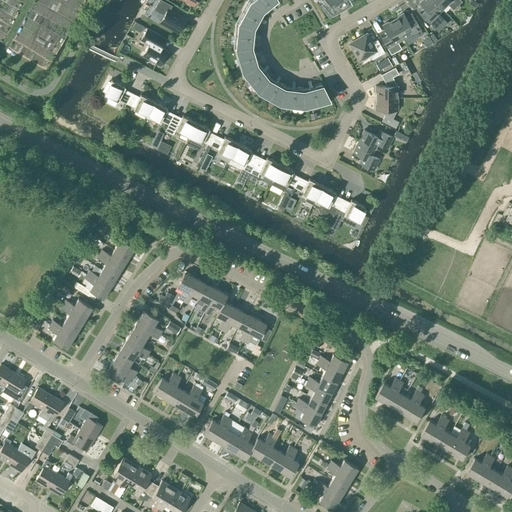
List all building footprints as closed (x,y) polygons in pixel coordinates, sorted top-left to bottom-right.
[(58,0),(55,7),(47,6),(56,10),(53,16),(55,17),(64,18),(66,19),(66,20),(75,21),(85,0),(58,0)] [(179,31),(185,19),(169,10),(172,5),(162,0),(158,0),(154,9),(164,15),(160,21),(179,31)] [(305,108),(330,101),(321,82),(303,87),(285,85),(270,77),(259,63),(253,46),(255,28),(264,12),(278,0),(277,0),(247,0),(236,22),(233,48),(240,72),(256,92),(279,105),(305,108)] [(322,0),(323,0),(320,2),(331,14),(351,2),(349,0),(322,0)] [(442,9),(433,0),(421,0),(419,3),(427,10),(422,15),(434,28),(442,20),(437,14),(442,9)] [(433,0),(442,9),(447,4),(453,9),(461,1),(460,0),(433,0)] [(393,20),(403,38),(409,34),(412,39),(423,33),(415,20),(409,23),(403,13),(397,16),(398,17),(393,20)] [(403,38),(393,20),(388,23),(387,22),(382,25),(385,30),(379,34),(391,54),(401,48),(397,41),(403,38)] [(136,25),(134,31),(142,33),(144,27),(136,25)] [(160,65),(167,51),(156,45),(161,36),(147,28),(141,39),(148,44),(142,55),(160,65)] [(371,43),(366,34),(349,43),(359,60),(369,54),(372,59),(384,52),(377,39),(371,43)] [(381,73),(393,67),(389,58),(377,64),(381,73)] [(376,97),(397,97),(397,85),(392,77),(398,74),(395,67),(381,74),(385,81),(387,80),(390,85),(375,85),(375,92),(376,92),(376,97)] [(118,99),(126,103),(131,93),(123,89),(125,86),(111,79),(110,82),(108,81),(103,90),(105,91),(104,94),(117,101),(118,99)] [(146,116),(154,100),(153,100),(140,94),(139,97),(131,93),(126,103),(133,107),(133,109),(146,115),(146,116)] [(397,97),(376,97),(376,103),(375,103),(375,110),(390,110),(387,116),(385,115),(381,121),(395,128),(398,121),(392,118),(397,110),(397,97)] [(160,121),(168,124),(173,114),(165,110),(167,107),(154,101),(154,100),(146,116),(146,115),(160,122),(160,121)] [(188,136),(188,137),(196,121),(195,121),(182,115),(181,118),(173,114),(168,124),(165,130),(173,134),(175,130),(188,136)] [(202,142),(210,146),(215,135),(208,131),(209,128),(196,122),(196,121),(188,137),(189,137),(202,143),(202,142)] [(358,141),(374,149),(377,143),(387,148),(393,137),(380,130),(377,136),(364,129),(358,141)] [(217,156),(228,162),(238,142),(237,143),(224,136),(223,139),(215,135),(210,146),(218,149),(217,151),(219,152),(217,156)] [(371,155),(374,149),(358,141),(352,152),(365,158),(363,164),(374,169),(379,159),(371,155)] [(241,169),(249,173),(249,172),(257,156),(250,152),(251,149),(238,143),(238,142),(228,162),(228,163),(241,169)] [(265,160),(257,156),(249,172),(257,176),(270,183),(272,179),(280,163),(280,164),(266,157),(265,160)] [(280,163),(272,179),(270,183),(284,190),(284,189),(292,193),(294,188),(299,177),(292,174),(293,171),(280,164),(280,163)] [(304,200),(312,204),(314,200),(322,184),(322,185),(309,178),(307,181),(299,177),(294,188),(302,192),(301,193),(306,196),(304,200)] [(336,209),(342,198),(334,195),(335,192),(322,185),(323,184),(322,184),(314,200),(314,201),(315,200),(320,203),(318,208),(320,214),(331,219),(336,209)] [(289,196),(283,193),(277,205),(283,208),(289,196)] [(295,199),(290,197),(285,207),(289,210),(295,199)] [(342,198),(336,209),(344,213),(343,214),(357,221),(358,218),(360,219),(365,210),(363,209),(364,206),(351,199),(349,202),(342,198)] [(114,248),(128,257),(134,246),(112,233),(109,237),(118,242),(114,248)] [(99,253),(121,267),(128,257),(114,248),(110,255),(101,249),(99,253)] [(102,269),(115,277),(121,267),(99,253),(97,257),(105,262),(102,269)] [(82,271),(72,265),(69,271),(78,277),(82,271)] [(86,274),(109,288),(115,277),(102,269),(98,275),(89,270),(86,274)] [(178,298),(183,301),(195,276),(184,270),(176,286),(183,289),(178,298)] [(109,288),(86,274),(84,278),(93,283),(89,290),(103,298),(109,288)] [(198,297),(206,282),(195,276),(183,301),(187,303),(192,294),(198,297)] [(217,287),(206,282),(198,297),(196,301),(202,305),(200,309),(204,312),(217,287)] [(217,287),(204,312),(208,314),(213,305),(219,308),(223,300),(224,300),(228,293),(217,287)] [(174,294),(167,290),(161,303),(167,307),(174,294)] [(63,303),(86,317),(93,307),(78,298),(74,304),(65,299),(63,303)] [(224,300),(220,308),(216,315),(222,319),(217,327),(222,330),(234,306),(224,300)] [(65,319),(80,328),(86,317),(63,303),(60,307),(69,312),(65,319)] [(234,306),(222,330),(226,332),(231,323),(237,326),(245,311),(234,306)] [(136,319),(160,334),(162,330),(153,324),(157,318),(142,309),(136,319)] [(245,311),(237,326),(243,330),(239,339),(243,341),(255,317),(245,311)] [(186,322),(189,316),(184,313),(180,320),(186,322)] [(43,319),(38,316),(32,326),(37,329),(43,319)] [(255,317),(243,341),(247,343),(252,334),(259,338),(266,323),(255,317)] [(50,324),(74,338),(80,328),(65,319),(61,325),(53,320),(50,324)] [(130,330),(145,339),(148,333),(157,338),(160,334),(136,319),(130,330)] [(180,327),(175,324),(169,320),(165,327),(177,334),(180,327)] [(74,338),(50,324),(48,328),(56,333),(52,339),(67,348),(74,338)] [(123,340),(147,355),(150,350),(141,345),(145,339),(130,330),(123,340)] [(311,335),(309,340),(319,345),(321,339),(311,335)] [(117,350),(132,359),(136,353),(145,359),(147,355),(123,340),(117,350)] [(246,344),(243,342),(237,354),(241,356),(246,344)] [(111,361),(135,375),(137,371),(128,365),(132,359),(117,350),(111,361)] [(320,355),(318,359),(343,372),(348,361),(333,353),(329,360),(320,355)] [(317,360),(309,356),(307,361),(314,365),(317,360)] [(325,368),(322,375),(337,383),(343,372),(318,359),(316,364),(325,368)] [(395,363),(390,360),(384,370),(389,373),(395,363)] [(135,375),(111,361),(104,371),(119,380),(123,374),(132,379),(135,375)] [(0,383),(3,386),(13,371),(0,364),(0,363),(0,383)] [(13,371),(3,386),(12,391),(10,396),(13,398),(25,378),(13,371)] [(152,392),(162,398),(177,374),(173,372),(167,381),(161,377),(152,392)] [(162,398),(173,404),(182,389),(176,386),(181,377),(177,374),(162,398)] [(309,376),(307,381),(332,393),(337,383),(322,375),(319,381),(309,376)] [(217,384),(204,377),(201,383),(213,390),(217,384)] [(375,396),(386,402),(399,379),(395,377),(390,386),(384,382),(375,396)] [(386,402),(396,408),(405,394),(398,391),(404,382),(399,379),(386,402)] [(314,390),(311,396),(326,404),(332,393),(307,381),(305,385),(314,390)] [(188,393),(182,389),(173,404),(183,411),(197,387),(193,384),(188,393)] [(41,408),(50,394),(38,386),(29,401),(28,400),(24,408),(28,411),(33,403),(41,408)] [(201,389),(197,387),(183,411),(193,417),(202,402),(196,398),(201,389)] [(396,408),(407,414),(420,392),(416,389),(411,398),(405,394),(396,408)] [(238,397),(227,391),(223,397),(234,403),(238,397)] [(424,394),(420,392),(407,414),(417,421),(425,407),(419,403),(424,394)] [(50,394),(41,408),(50,413),(47,419),(50,421),(62,401),(50,394)] [(298,398),(296,402),(321,415),(326,404),(311,396),(308,402),(298,398)] [(248,405),(239,399),(234,406),(244,412),(248,405)] [(315,426),(321,415),(296,402),(294,406),(303,411),(300,418),(315,426)] [(10,418),(16,408),(9,403),(3,414),(10,418)] [(69,422),(75,411),(68,407),(62,417),(69,422)] [(10,418),(17,422),(23,412),(16,408),(10,418)] [(10,418),(3,414),(0,418),(0,425),(4,428),(10,418)] [(213,440),(227,416),(223,414),(218,423),(211,419),(202,434),(213,440)] [(421,433),(431,440),(445,417),(441,415),(436,423),(429,420),(421,433)] [(79,428),(94,437),(101,425),(87,416),(79,428)] [(227,416),(213,440),(223,447),(237,422),(227,416)] [(449,420),(445,417),(431,440),(442,446),(450,432),(444,428),(449,420)] [(10,418),(4,428),(11,432),(17,422),(10,418)] [(237,422),(223,447),(234,453),(248,429),(237,422)] [(40,437),(47,441),(51,434),(53,430),(47,426),(40,437)] [(456,436),(450,432),(442,446),(452,452),(466,430),(462,427),(456,436)] [(94,437),(79,428),(74,437),(70,434),(66,440),(73,444),(74,443),(86,450),(94,437)] [(252,431),(248,429),(234,453),(244,459),(248,452),(253,444),(247,440),(252,431)] [(470,432),(466,430),(452,452),(463,458),(471,445),(464,441),(470,432)] [(253,444),(248,452),(258,458),(273,435),(268,432),(263,441),(257,437),(253,444)] [(47,441),(54,445),(57,447),(62,440),(51,434),(47,441)] [(277,437),(273,435),(258,458),(269,465),(278,450),(272,446),(277,437)] [(484,435),(479,443),(485,447),(490,438),(484,435)] [(0,458),(8,463),(17,448),(9,443),(11,440),(5,437),(3,440),(4,441),(0,448),(0,458)] [(41,451),(47,441),(40,437),(34,447),(41,451)] [(54,445),(47,441),(41,451),(48,455),(54,445)] [(284,453),(278,450),(269,465),(279,471),(293,447),(289,445),(284,453)] [(297,450),(293,447),(279,471),(289,477),(298,462),(292,458),(297,450)] [(17,448),(8,463),(20,471),(29,456),(17,448)] [(79,459),(68,453),(64,460),(74,466),(79,459)] [(467,471),(477,478),(491,455),(487,453),(481,461),(475,457),(467,471)] [(477,478),(487,484),(496,470),(489,466),(495,457),(491,455),(477,478)] [(114,493),(132,462),(122,456),(112,473),(118,476),(115,481),(113,480),(108,489),(114,493)] [(35,479),(47,487),(56,472),(48,467),(51,462),(45,459),(41,466),(43,467),(35,479)] [(331,460),(328,464),(352,478),(358,468),(344,459),(340,465),(331,460)] [(126,480),(132,484),(141,468),(132,462),(114,493),(119,496),(124,487),(123,486),(126,480)] [(346,489),(352,478),(328,464),(326,468),(335,473),(331,479),(346,489)] [(487,484),(498,490),(511,467),(507,465),(502,474),(496,470),(487,484)] [(511,475),(511,467),(498,490),(508,496),(511,489),(511,479),(510,478),(511,475)] [(88,475),(78,468),(74,474),(81,479),(82,478),(85,480),(88,475)] [(143,499),(146,493),(153,482),(148,479),(151,474),(141,468),(132,484),(137,487),(133,493),(143,499)] [(65,477),(56,472),(47,487),(60,494),(72,474),(68,472),(65,477)] [(308,481),(301,477),(297,484),(304,488),(308,481)] [(339,499),(346,489),(331,479),(327,485),(319,480),(316,485),(339,499)] [(157,507),(171,486),(161,480),(158,485),(153,482),(146,493),(157,499),(154,505),(157,507)] [(333,509),(339,499),(316,485),(313,488),(322,494),(318,500),(333,509)] [(165,504),(170,507),(180,491),(171,486),(157,507),(154,511),(162,511),(163,511),(161,509),(165,504)] [(180,511),(190,497),(180,491),(170,507),(176,511),(175,511),(180,511)] [(88,511),(101,511),(107,503),(96,496),(91,505),(98,510),(96,511),(88,511),(89,511),(88,511)] [(246,511),(249,508),(239,501),(232,511),(230,511),(225,509),(223,511),(246,511)] [(107,503),(101,511),(109,511),(113,506),(107,503)]
